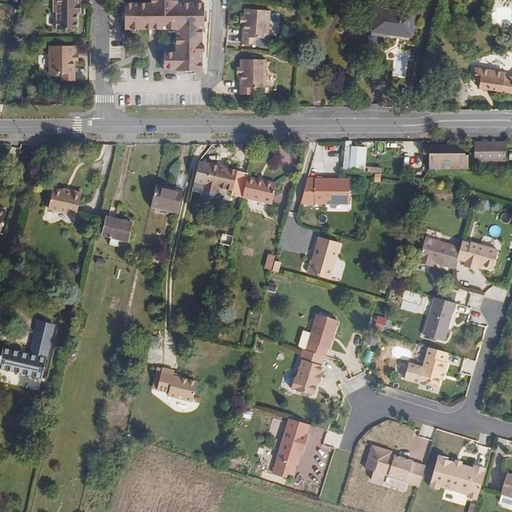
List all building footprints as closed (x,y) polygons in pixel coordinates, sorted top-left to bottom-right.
[(75,13),(75,4),(77,4),(77,0),(53,0),(53,13),(56,13),(56,30),(78,30),(77,13),(75,13)] [(164,70),(174,70),(173,73),(176,76),(192,76),(200,76),(200,56),(203,56),(202,48),(200,48),(200,34),(202,32),(202,6),(178,6),(178,3),(175,3),(174,0),(148,0),(148,3),(124,3),(124,30),(174,30),(174,53),(164,53),(164,70)] [(270,11),(243,10),(243,17),(243,24),(242,44),(255,45),(256,39),(268,39),(270,11)] [(413,37),(416,15),(375,10),(372,34),(392,37),(393,34),(413,37)] [(75,53),(75,45),(48,45),(48,73),(61,74),(61,80),(75,81),(75,61),(75,53)] [(265,89),(266,61),(240,61),(240,68),(240,75),(239,95),(254,96),(254,88),(265,89)] [(511,77),(506,77),(506,74),(474,69),(472,79),(479,81),(477,88),(511,93),(511,77)] [(448,98),(447,86),(431,87),(432,99),(448,98)] [(506,155),(505,142),(475,143),(475,154),(468,154),(468,159),(470,159),(470,162),(477,161),(477,162),(506,160),(506,158),(506,155)] [(367,159),(369,149),(347,147),(347,157),(367,159)] [(465,159),(465,148),(424,148),(424,162),(440,162),(440,159),(465,159)] [(365,176),(367,162),(347,160),(347,162),(346,174),(365,176)] [(478,171),(477,162),(477,161),(470,162),(469,162),(469,172),(478,171)] [(232,192),(237,173),(210,166),(204,193),(215,195),(217,188),(232,192)] [(351,186),(351,180),(307,178),(300,206),(325,205),(326,202),(350,202),(350,194),(355,195),(355,186),(351,186)] [(271,206),(275,186),(246,179),(241,199),(271,206)] [(177,216),(182,191),(155,185),(149,210),(177,216)] [(76,216),(81,193),(71,190),(70,192),(53,188),(48,210),(76,216)] [(126,244),(131,224),(107,218),(102,238),(126,244)] [(457,260),(460,249),(460,248),(425,239),(418,264),(428,267),(429,262),(433,263),(454,269),(457,260)] [(330,282),(341,247),(321,240),(312,266),(311,266),(308,275),(330,282)] [(492,270),(497,251),(470,243),(470,245),(462,243),(460,248),(460,249),(457,260),(465,262),(464,267),(475,270),(476,268),(477,266),(481,267),(492,270)] [(274,257),(267,255),(262,269),(270,271),(273,261),(274,257)] [(106,261),(97,259),(95,265),(104,267),(106,261)] [(281,263),(273,261),(270,271),(278,273),(281,263)] [(277,285),(270,283),(268,290),(275,292),(277,285)] [(445,342),(453,312),(455,312),(457,304),(435,298),(425,337),(445,342)] [(328,352),(336,323),(314,316),(309,334),(302,332),(297,350),(304,352),(322,358),(324,358),(326,351),(328,352)] [(0,372),(42,383),(55,327),(38,323),(30,356),(2,350),(0,359),(0,372)] [(82,337),(84,328),(77,327),(75,335),(82,337)] [(159,338),(152,337),(150,344),(157,346),(159,338)] [(445,375),(448,365),(446,364),(449,355),(431,350),(421,382),(439,387),(441,380),(443,374),(445,375)] [(317,385),(320,376),(318,375),(321,368),(319,368),(322,358),(304,352),(302,352),(299,362),(301,362),(295,381),(293,380),(290,391),(312,397),(316,385),(317,385)] [(194,402),(199,381),(177,376),(178,371),(162,367),(162,369),(157,391),(170,394),(170,396),(194,402)] [(157,391),(162,369),(157,368),(152,389),(157,391)] [(308,438),(306,437),(309,427),(289,421),(276,463),(273,474),(292,480),(296,469),(300,456),(302,457),(308,438)] [(419,489),(426,469),(413,464),(413,463),(391,456),(392,453),(373,447),(366,469),(374,472),(371,481),(382,484),(385,475),(406,483),(406,484),(419,489)] [(458,494),(466,468),(448,464),(449,461),(439,458),(431,490),(440,492),(441,490),(458,494)] [(477,502),(485,471),(474,468),(474,471),(466,468),(458,494),(468,497),(467,499),(477,502)] [(511,477),(506,476),(500,497),(511,500),(511,477)]
